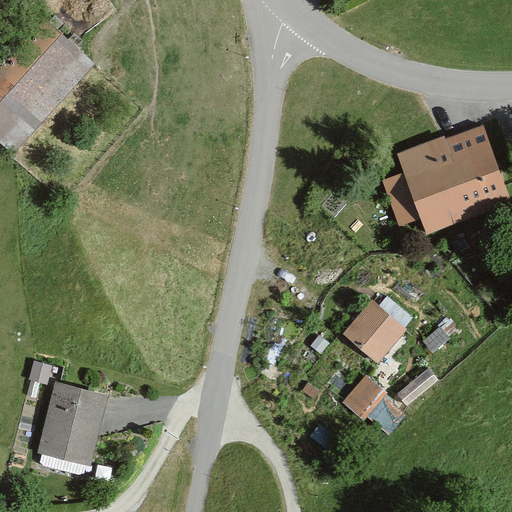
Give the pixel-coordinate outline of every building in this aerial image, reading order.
[(45,18),(0,66),(0,140),(14,153),(95,63),(45,18)] [(397,154),(404,171),(382,179),(399,226),(421,218),(426,233),(511,201),(483,123),(397,154)] [(372,299),(343,333),(378,363),(407,328),(372,299)] [(29,380),(47,384),(52,364),(34,360),(29,380)] [(406,401),(440,379),(431,365),(397,387),(406,401)] [(366,374),(343,402),(364,420),(368,417),(389,435),(406,415),(384,397),(387,393),(366,374)] [(55,381),(37,453),(91,466),(108,394),(55,381)]
